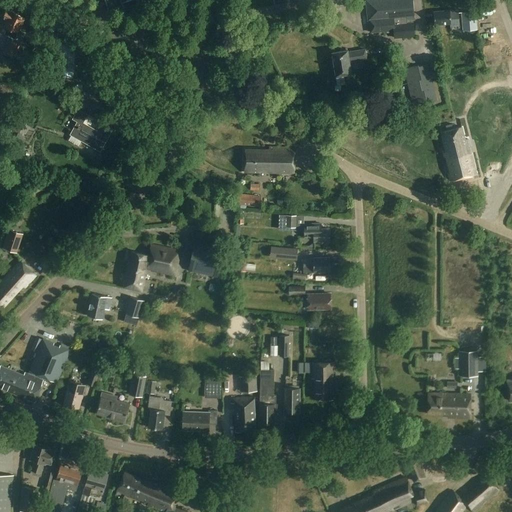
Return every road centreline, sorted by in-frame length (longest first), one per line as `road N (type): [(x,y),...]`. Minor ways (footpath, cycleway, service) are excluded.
road 1 (tertiary): [(511,436),(208,456),(89,438),(0,400)]
road 2 (unclassified): [(0,345),(155,173),(202,68)]
road 3 (residential): [(364,387),(356,172)]
road 4 (unclassified): [(356,172),(202,68)]
road 5 (unknown): [(318,0),(407,64),(426,53),(416,0)]
road 6 (unclassified): [(511,234),(356,172)]
road 7 (unclassified): [(202,68),(60,0)]
